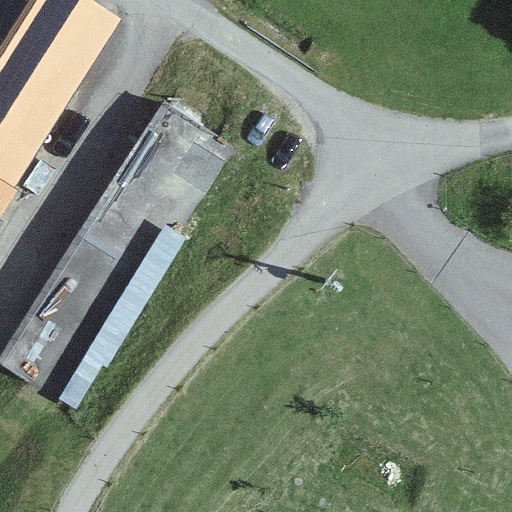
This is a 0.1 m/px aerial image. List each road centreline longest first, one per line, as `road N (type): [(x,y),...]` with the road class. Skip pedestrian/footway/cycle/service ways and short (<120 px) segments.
road 1 (residential): [(76,511),(99,464),(186,353),(379,164)]
road 2 (residential): [(379,164),(306,91),(163,0)]
road 3 (residential): [(379,164),(511,131)]
